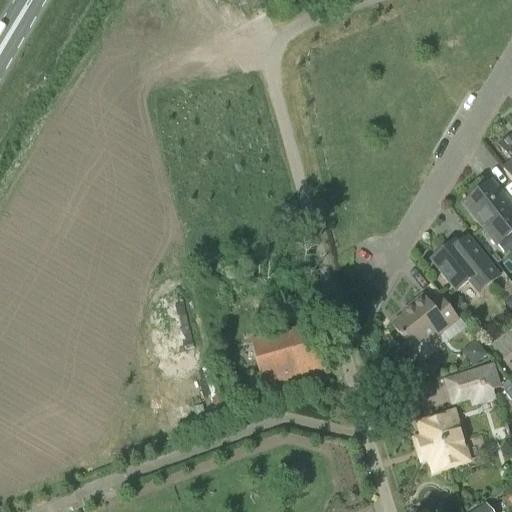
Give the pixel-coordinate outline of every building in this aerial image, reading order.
[(511,141),(500,151),(511,165),(503,171),(511,181),(511,141)] [(497,249),(511,236),(511,212),(491,186),(464,208),(497,249)] [(463,256),(455,246),(431,265),(456,296),(479,278),(483,284),(494,275),(473,248),(463,256)] [(431,311),(423,301),(410,311),(413,314),(393,330),(412,355),(438,334),(447,345),(466,330),(459,321),(456,323),(441,303),(431,311)] [(332,378),(317,331),(274,341),(274,340),(251,347),(266,399),(271,397),(332,378)] [(470,410),(495,402),(492,392),(500,390),(493,366),(442,381),(450,408),(468,403),(470,410)] [(511,389),(501,398),(511,411),(511,389)] [(468,466),(455,424),(454,420),(421,430),(425,444),(417,446),(423,465),(431,463),(435,476),(468,466)]
